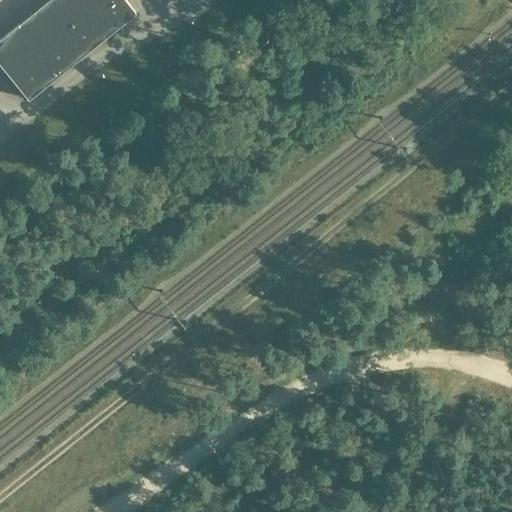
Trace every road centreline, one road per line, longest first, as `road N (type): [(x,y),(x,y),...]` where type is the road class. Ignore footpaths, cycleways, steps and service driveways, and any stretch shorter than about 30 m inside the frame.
road 1 (track): [(0,498),(450,137)]
road 2 (track): [(511,378),(425,355),(353,367),(246,415),(117,511)]
